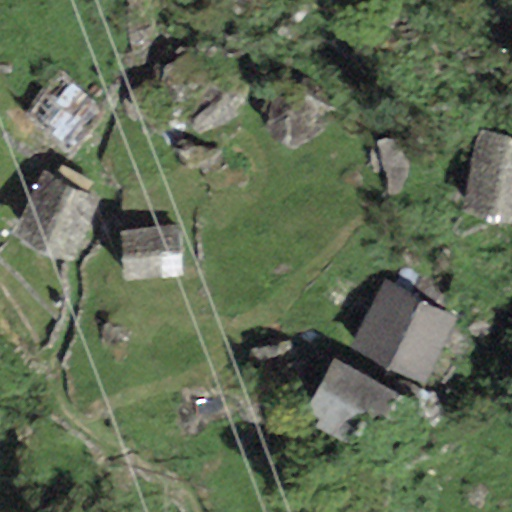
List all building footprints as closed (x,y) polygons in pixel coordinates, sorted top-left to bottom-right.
[(511,136),(477,128),(459,202),(511,214),(511,136)] [(100,194),(41,168),(14,230),(73,256),(100,194)] [(181,225),(121,226),(122,276),(182,274),(181,225)] [(452,314),(383,279),(350,342),(419,378),(452,314)] [(423,402),(332,352),(303,404),(394,455),(423,402)]
